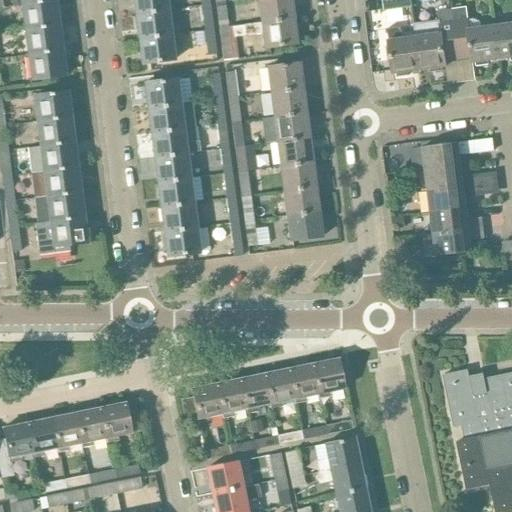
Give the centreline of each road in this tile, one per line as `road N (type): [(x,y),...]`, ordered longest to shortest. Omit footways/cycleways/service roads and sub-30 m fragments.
road 1 (residential): [(139,316),(97,0)]
road 2 (residential): [(139,316),(379,320)]
road 3 (residential): [(379,320),(357,122)]
road 4 (residential): [(418,511),(379,320)]
road 5 (residential): [(0,408),(148,378)]
road 6 (residential): [(357,122),(498,103)]
road 7 (residential): [(0,316),(139,316)]
road 8 (residential): [(178,511),(148,378)]
road 9 (residential): [(379,320),(511,317)]
road 10 (residential): [(357,122),(340,0)]
